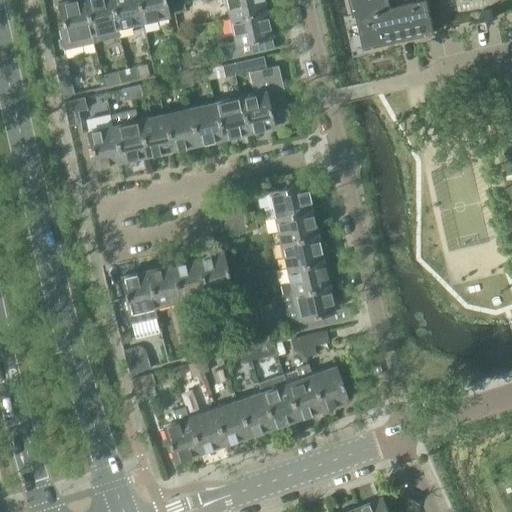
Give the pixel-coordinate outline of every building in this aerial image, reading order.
[(91,33),(83,0),(69,0),(57,3),(62,25),(57,26),(63,49),(92,42),(90,33),(91,33)] [(109,0),(83,0),(91,33),(116,27),(109,0)] [(136,0),(109,0),(116,27),(142,21),(136,0)] [(163,0),(136,0),(142,21),(167,15),(163,0)] [(261,0),(224,0),(228,17),(263,10),(261,0)] [(353,0),(364,47),(433,31),(425,0),(353,0)] [(184,11),(182,1),(171,4),(173,14),(184,11)] [(481,11),(483,20),(493,18),(491,9),(481,11)] [(263,10),(228,17),(234,43),(269,35),(263,10)] [(189,45),(187,34),(178,36),(180,47),(189,45)] [(269,35),(234,43),(216,47),(219,59),(229,57),(272,47),(269,35)] [(64,54),(52,57),(61,96),(72,93),(64,54)] [(281,87),(280,82),(277,65),(264,68),(262,56),(231,63),(234,75),(247,72),(251,94),(239,97),(247,132),(272,126),(289,122),(281,87)] [(179,68),(176,57),(167,59),(170,70),(179,68)] [(234,75),(231,63),(221,65),(223,77),(234,75)] [(147,64),(125,69),(128,80),(149,75),(147,64)] [(128,80),(125,69),(116,71),(119,82),(128,80)] [(192,85),(189,73),(181,74),(183,87),(192,85)] [(183,87),(181,74),(171,76),(173,89),(183,87)] [(138,84),(129,86),(132,98),(141,96),(138,84)] [(132,98),(129,86),(120,88),(123,101),(132,98)] [(85,109),(83,97),(62,102),(67,125),(79,123),(77,111),(85,109)] [(247,132),(239,97),(214,102),(222,137),(247,132)] [(214,102),(188,108),(196,143),(222,137),(214,102)] [(188,108),(163,113),(171,148),(196,143),(188,108)] [(163,113),(137,119),(145,154),(171,148),(163,113)] [(145,154),(137,119),(112,125),(120,159),(145,154)] [(120,159),(112,125),(86,131),(94,165),(120,159)] [(274,217),(309,208),(303,182),(268,190),(274,217)] [(216,208),(239,203),(237,191),(213,196),(216,208)] [(239,203),(216,208),(218,219),(241,214),(240,207),(239,203)] [(251,205),(240,207),(241,214),(244,226),(255,223),(251,205)] [(309,208),(274,217),(280,242),(315,234),(309,208)] [(241,214),(218,219),(220,231),(244,226),(241,214)] [(315,234),(280,242),(286,267),(321,259),(315,234)] [(196,258),(204,293),(230,287),(222,252),(196,258)] [(196,258),(170,264),(178,299),(204,293),(196,258)] [(286,267),(289,281),(279,283),(282,296),(327,284),(321,259),(286,267)] [(178,299),(170,264),(145,270),(153,305),(178,299)] [(244,268),(233,270),(237,289),(248,287),(244,268)] [(118,276),(124,298),(120,299),(126,324),(156,317),(153,305),(145,270),(118,276)] [(327,284),(282,296),(280,296),(285,321),(288,320),(320,313),(332,310),(327,284)] [(247,324),(263,320),(259,304),(243,307),(247,324)] [(320,313),(288,320),(290,332),(323,324),(320,313)] [(324,330),(298,336),(301,348),(303,356),(316,353),(314,345),(327,342),(324,330)] [(243,342),(241,331),(231,333),(234,345),(243,342)] [(301,348),(298,336),(289,338),(292,350),(301,348)] [(200,341),(190,343),(193,356),(203,353),(200,341)] [(281,342),(273,345),(276,356),(284,354),(281,342)] [(193,356),(190,343),(182,345),(185,358),(193,356)] [(134,346),(122,350),(128,372),(149,367),(145,355),(137,357),(134,346)] [(246,348),(249,360),(258,358),(255,346),(246,348)] [(249,360),(246,348),(237,350),(240,362),(249,360)] [(195,361),(198,373),(208,371),(204,359),(195,361)] [(198,373),(195,361),(186,363),(190,376),(198,373)] [(323,408),(311,374),(307,363),(295,367),(298,376),(285,381),(297,417),(323,408)] [(185,375),(182,365),(172,368),(175,378),(185,375)] [(311,374),(323,408),(347,400),(335,366),(311,374)] [(154,385),(151,373),(130,378),(137,402),(149,398),(146,387),(154,385)] [(297,417),(285,381),(282,373),(257,382),(260,390),(273,426),(297,417)] [(260,390),(235,398),(248,434),(273,426),(260,390)] [(235,398),(211,407),(224,443),(248,434),(235,398)] [(199,452),(187,415),(184,406),(171,410),(176,422),(162,426),(174,460),(199,452)] [(224,443),(211,407),(187,415),(199,452),(224,443)] [(359,507),(361,511),(390,511),(384,497),(359,507)]
